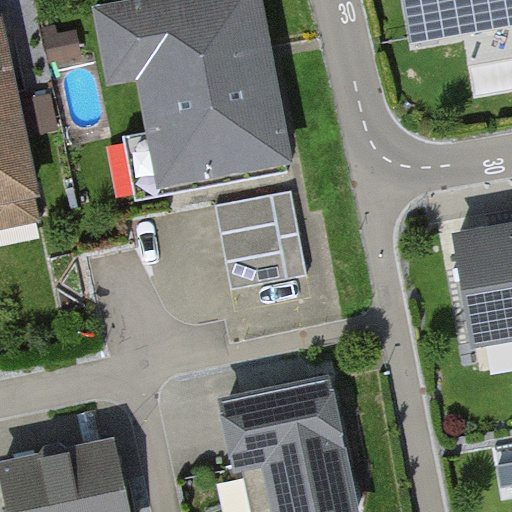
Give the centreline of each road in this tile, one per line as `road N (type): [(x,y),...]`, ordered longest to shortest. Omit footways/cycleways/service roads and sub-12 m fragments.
road 1 (residential): [(222,358),(0,403)]
road 2 (residential): [(338,0),(370,135),(391,166)]
road 3 (residential): [(391,166),(511,157)]
